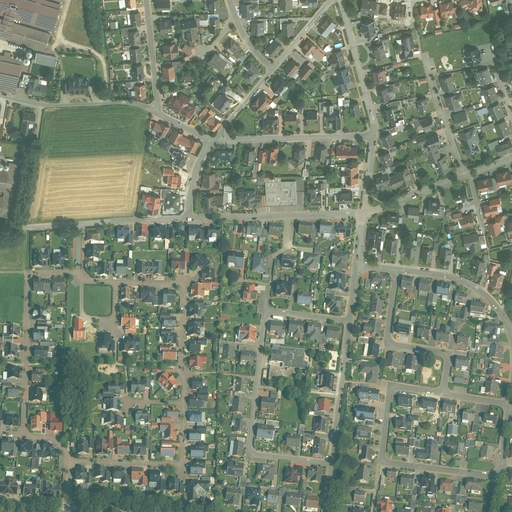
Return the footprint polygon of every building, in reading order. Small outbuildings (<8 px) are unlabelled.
[(0,0),(0,13),(5,15),(3,20),(12,22),(13,18),(53,30),(61,5),(43,0),(0,0)] [(169,0),(157,0),(157,10),(169,10),(169,0)] [(218,0),(208,0),(209,11),(219,11),(218,0)] [(280,0),(281,9),(292,8),(292,1),(291,0),(280,0)] [(377,2),(363,0),(361,11),(370,12),(371,10),(374,11),(375,6),(376,7),(377,4),(377,2)] [(480,0),(469,0),(468,0),(469,5),(470,11),(482,9),(480,0)] [(452,1),(447,2),(446,3),(445,4),(444,3),(440,4),(443,15),(444,15),(445,16),(447,15),(448,14),(453,13),(454,13),(453,7),(452,1)] [(249,4),(242,4),(242,16),(252,16),(252,10),(258,10),(258,11),(258,4),(265,4),(257,4),(249,4)] [(402,8),(390,4),(387,13),(393,16),(399,18),(402,8)] [(432,5),(421,7),(422,13),(421,14),(422,16),(423,17),(425,17),(426,16),(433,15),(433,10),(432,5)] [(136,13),(130,13),(130,14),(132,24),(140,23),(139,12),(136,13)] [(329,17),(318,29),(325,35),(324,35),(325,36),(323,38),(331,45),(334,41),(327,35),(330,31),(334,27),(336,29),(339,25),(329,17)] [(3,20),(0,18),(0,38),(45,52),(50,34),(12,22),(3,20)] [(218,18),(210,18),(210,32),(219,32),(219,22),(218,22),(218,18)] [(171,20),(159,21),(161,33),(167,32),(172,31),(172,32),(171,20)] [(195,20),(182,22),(183,30),(185,29),(187,40),(196,39),(194,29),(197,29),(196,27),(195,20)] [(375,27),(374,21),(363,23),(364,29),(375,27)] [(259,22),(253,22),(253,34),(264,34),(264,27),(263,22),(259,22)] [(288,23),(284,23),(284,24),(283,24),(283,35),(293,35),(293,23),(288,23)] [(377,34),(375,27),(364,29),(366,36),(377,34)] [(135,31),(129,32),(129,33),(130,42),(139,41),(139,42),(138,30),(135,31)] [(337,37),(330,31),(327,35),(334,41),(337,37)] [(412,36),(402,38),(404,48),(405,53),(407,53),(409,53),(408,48),(414,46),(412,36)] [(240,47),(231,39),(224,47),(234,55),(239,49),(240,47)] [(275,41),(267,50),(275,56),(282,47),(279,44),(275,41)] [(317,48),(316,47),(309,41),(305,46),(302,49),(309,55),(309,56),(311,58),(312,58),(314,55),(320,60),(319,60),(320,60),(324,54),(319,50),(320,50),(319,48),(318,49),(317,48)] [(174,44),(165,45),(165,46),(163,46),(164,55),(166,55),(166,57),(176,56),(176,54),(178,54),(177,44),(174,45),(174,44)] [(189,47),(185,44),(182,48),(182,50),(190,55),(192,52),(189,51),(191,48),(191,47),(189,47)] [(383,44),(373,47),(374,51),(375,51),(377,59),(386,57),(385,53),(383,44)] [(326,52),(319,46),(321,48),(320,50),(319,50),(324,54),(326,52),(327,60),(326,52)] [(134,48),(130,49),(130,50),(131,60),(141,59),(140,47),(134,48)] [(245,53),(239,49),(234,55),(240,60),(241,58),(245,53)] [(466,58),(480,55),(480,51),(478,51),(477,49),(471,50),(465,51),(465,52),(466,58)] [(341,51),(333,53),(335,60),(331,61),(332,66),(336,65),(345,63),(341,51)] [(223,60),(215,54),(208,62),(219,72),(227,64),(227,63),(223,60)] [(22,60),(0,55),(0,89),(15,93),(20,69),(27,71),(25,70),(26,67),(28,67),(29,62),(22,61),(22,60)] [(481,59),(480,55),(466,58),(468,63),(468,64),(473,63),(480,62),(479,60),(481,59)] [(233,63),(226,57),(223,60),(227,63),(227,64),(230,67),(233,63)] [(182,61),(172,62),(173,66),(173,69),(182,68),(182,61)] [(292,61),(284,70),(291,76),(296,70),(297,71),(299,69),(297,68),(299,67),(292,61)] [(251,62),(246,66),(250,70),(244,77),(251,83),(255,78),(254,78),(257,75),(260,72),(251,62)] [(132,66),(131,66),(132,68),(133,78),(143,77),(142,65),(132,66)] [(307,65),(299,74),(305,79),(313,70),(307,65)] [(173,66),(163,67),(165,78),(170,78),(169,76),(174,76),(173,69),(173,66)] [(346,69),(338,71),(339,78),(335,79),(337,88),(338,88),(339,92),(348,90),(346,82),(350,81),(348,76),(349,75),(348,72),(347,73),(346,69)] [(488,69),(478,72),(481,83),(491,80),(488,69)] [(384,70),(373,72),(375,82),(386,79),(384,70)] [(32,75),(23,73),(22,80),(30,82),(31,77),(32,75)] [(279,76),(271,86),(279,93),(288,83),(279,76)] [(452,76),(441,79),(444,90),(445,90),(445,89),(448,88),(453,87),(451,82),(454,81),(452,76)] [(31,77),(30,82),(28,92),(37,93),(37,94),(44,95),(46,85),(38,84),(39,78),(31,77)] [(83,78),(75,78),(75,80),(69,81),(69,85),(68,85),(68,91),(70,91),(70,92),(76,91),(76,92),(81,92),(81,91),(88,91),(88,80),(83,80),(83,78)] [(138,85),(135,86),(136,97),(145,96),(144,85),(138,85)] [(231,89),(226,85),(219,92),(224,95),(225,94),(227,95),(231,89)] [(244,91),(238,86),(236,89),(242,94),(244,91)] [(387,88),(378,90),(381,102),(395,98),(394,92),(398,91),(397,87),(391,88),(387,89),(387,88)] [(493,87),(483,90),(485,94),(485,95),(486,94),(488,101),(492,100),(497,98),(493,87)] [(173,93),(169,101),(175,104),(177,101),(174,99),(176,94),(173,93)] [(264,93),(257,101),(256,101),(253,105),(253,106),(252,107),(259,113),(264,108),(263,107),(267,102),(268,103),(271,100),(264,93)] [(456,94),(446,98),(450,109),(455,107),(460,106),(459,104),(458,100),(463,98),(462,93),(456,95),(456,94)] [(189,99),(181,94),(177,101),(175,104),(173,108),(174,108),(182,112),(181,112),(190,117),(195,107),(194,107),(193,109),(186,105),(189,99)] [(224,95),(220,100),(218,99),(214,103),(223,111),(226,108),(225,108),(232,100),(227,95),(225,94),(224,95)] [(427,99),(418,100),(420,113),(429,111),(427,99)] [(358,103),(350,105),(352,115),(360,113),(358,103)] [(339,110),(333,110),(333,104),(323,105),(323,110),(327,110),(328,119),(340,119),(339,110)] [(499,104),(489,108),(490,110),(489,110),(493,119),(503,115),(499,104)] [(484,106),(479,109),(481,114),(489,110),(490,110),(489,108),(488,105),(484,106)] [(391,109),(383,111),(385,120),(388,120),(390,125),(395,124),(394,118),(393,118),(391,109)] [(207,111),(202,118),(206,122),(212,116),(212,115),(207,111)] [(466,111),(453,115),(456,124),(458,123),(459,124),(459,123),(464,121),(465,125),(470,123),(466,111)] [(35,114),(24,112),(22,121),(23,121),(21,132),(27,133),(29,122),(34,123),(35,114)] [(317,112),(307,112),(307,121),(317,120),(317,112)] [(297,122),(297,114),(286,114),(286,122),(297,122)] [(214,118),(212,116),(206,122),(209,124),(208,126),(214,131),(221,123),(215,118),(214,118)] [(432,117),(422,120),(424,127),(426,131),(431,129),(430,127),(435,125),(432,117)] [(278,119),(268,119),(269,122),(263,122),(263,130),(269,130),(269,131),(279,131),(279,130),(278,130),(278,124),(278,119)] [(420,120),(414,122),(417,130),(424,127),(422,120),(420,120)] [(505,121),(496,124),(497,126),(496,127),(499,136),(510,132),(505,121)] [(494,122),(484,126),(486,131),(496,127),(494,122)] [(169,127),(161,123),(160,125),(157,131),(157,132),(164,136),(169,127)] [(475,128),(468,131),(469,134),(470,137),(477,134),(475,128)] [(182,134),(174,130),(169,139),(177,143),(178,142),(181,136),(182,134)] [(391,134),(382,137),(386,147),(394,144),(391,134)] [(427,138),(426,138),(428,142),(429,146),(426,147),(428,153),(429,152),(438,149),(436,144),(441,142),(438,134),(427,138)] [(477,134),(470,137),(469,134),(462,137),(465,145),(464,145),(468,155),(472,154),(477,152),(474,146),(475,145),(474,141),(479,139),(477,134)] [(425,135),(417,138),(420,145),(428,142),(426,138),(427,138),(425,135)] [(169,143),(160,138),(158,142),(167,147),(169,143)] [(187,146),(186,147),(194,151),(198,142),(191,138),(190,140),(187,146)] [(497,140),(489,143),(491,150),(497,147),(497,145),(499,145),(497,140)] [(499,145),(497,145),(497,147),(500,155),(511,150),(511,143),(511,140),(499,145)] [(349,146),(342,147),(341,148),(338,148),(338,156),(339,157),(341,157),(342,156),(346,156),(346,157),(351,157),(351,156),(357,156),(357,157),(357,155),(357,148),(351,148),(349,146)] [(327,148),(318,147),(317,158),(326,158),(327,148)] [(274,148),(272,149),(272,150),(266,149),(266,152),(260,151),(259,160),(265,161),(265,160),(276,161),(278,148),(274,148)] [(305,149),(296,148),(294,160),(291,159),(289,160),(289,163),(293,163),(293,164),(296,168),(299,168),(303,165),(304,161),(305,149)] [(177,151),(173,149),(171,153),(175,155),(172,162),(181,166),(187,155),(178,150),(177,151)] [(255,150),(246,149),(244,161),(253,162),(255,150)] [(438,149),(429,152),(433,162),(436,161),(436,160),(441,158),(441,157),(439,157),(437,150),(438,149)] [(234,151),(216,152),(209,161),(216,166),(220,160),(235,160),(234,151)] [(389,153),(380,156),(385,166),(393,163),(389,153)] [(441,158),(436,160),(436,161),(437,165),(436,165),(437,166),(439,172),(449,169),(445,157),(441,158)] [(21,164),(9,162),(8,171),(5,191),(4,197),(1,216),(12,217),(21,164)] [(358,183),(357,167),(346,167),(346,176),(346,183),(358,183)] [(408,168),(402,170),(403,172),(398,173),(399,174),(390,177),(392,182),(391,182),(392,183),(395,182),(396,180),(397,180),(399,185),(401,184),(403,184),(404,187),(404,186),(405,187),(407,186),(408,185),(413,183),(413,182),(410,174),(408,168)] [(8,171),(0,169),(0,190),(5,191),(8,171)] [(510,171),(507,172),(507,171),(503,172),(506,183),(511,181),(511,178),(511,174),(510,171)] [(501,173),(497,174),(497,177),(499,183),(499,184),(506,183),(503,172),(501,172),(501,173)] [(384,175),(376,178),(379,186),(385,184),(391,182),(392,182),(390,177),(389,173),(384,175)] [(214,174),(204,174),(204,180),(203,181),(203,184),(204,185),(204,186),(211,185),(211,188),(219,188),(219,184),(215,184),(214,174)] [(271,186),(291,185),(296,185),(296,180),(282,180),(281,177),(266,177),(266,193),(271,193),(271,186)] [(491,178),(487,179),(487,178),(485,179),(487,190),(494,188),(493,186),(492,180),(491,178)] [(482,180),(478,181),(478,183),(480,190),(480,191),(487,190),(485,179),(482,180)] [(385,184),(379,186),(377,187),(381,197),(390,193),(388,187),(386,188),(385,184)] [(352,192),(343,192),(343,187),(335,188),(335,194),(339,194),(339,203),(345,203),(345,202),(352,202),(352,203),(352,192)] [(465,187),(454,190),(456,198),(462,197),(463,198),(467,197),(465,187)] [(316,195),(316,188),(308,189),(308,196),(311,196),(311,204),(322,204),(322,195),(316,195)] [(255,191),(239,192),(239,197),(244,197),(244,202),(244,206),(252,206),(252,204),(254,204),(261,204),(261,195),(257,195),(257,197),(255,197),(255,191)] [(291,192),(271,193),(266,193),(266,195),(261,195),(261,204),(261,205),(266,205),(266,206),(297,205),(297,192),(291,192)] [(160,197),(151,196),(143,194),(142,200),(149,202),(147,211),(151,212),(152,211),(153,209),(157,210),(159,198),(160,198),(160,197)] [(171,194),(169,194),(169,196),(167,207),(178,209),(179,200),(180,195),(171,194)] [(223,196),(204,196),(204,209),(215,209),(215,207),(218,207),(223,207),(223,202),(223,196)] [(441,202),(429,201),(428,209),(428,214),(433,214),(434,211),(434,210),(439,211),(439,212),(440,209),(441,202)] [(491,204),(484,205),(487,215),(490,214),(490,215),(495,214),(495,213),(498,212),(496,204),(496,203),(491,204)] [(420,209),(409,207),(408,217),(419,218),(419,215),(420,209)] [(461,211),(453,213),(454,220),(461,218),(461,217),(463,216),(461,211)] [(399,216),(389,214),(388,218),(388,224),(389,224),(398,225),(399,216)] [(463,216),(461,217),(461,218),(463,227),(474,224),(472,214),(463,216)] [(503,215),(495,217),(496,221),(498,221),(499,223),(505,222),(503,215)] [(496,221),(489,223),(491,233),(501,231),(499,223),(498,221),(496,221)] [(312,226),(299,224),(298,234),(304,235),(304,234),(311,235),(312,230),(312,226)] [(332,225),(321,224),(319,234),(330,235),(331,228),(332,225)] [(281,226),(269,225),(269,231),(269,236),(273,237),(274,235),(280,236),(280,237),(281,226)] [(261,227),(248,226),(248,228),(247,233),(247,235),(260,237),(261,227)] [(351,227),(340,226),(339,230),(338,236),(340,237),(345,237),(345,239),(349,239),(351,227)] [(183,228),(174,227),(174,231),(174,238),(175,238),(183,239),(183,228)] [(146,228),(137,228),(137,233),(137,238),(138,239),(146,239),(146,228)] [(161,228),(157,228),(154,228),(153,238),(162,239),(164,239),(164,232),(164,229),(161,229),(161,228)] [(199,228),(189,228),(189,233),(189,236),(189,237),(189,238),(196,238),(196,241),(201,242),(204,242),(204,241),(204,233),(199,233),(199,228)] [(215,228),(212,228),(212,229),(208,229),(208,232),(208,238),(212,238),(212,239),(215,239),(215,238),(219,239),(219,230),(215,229),(215,228)] [(125,229),(122,229),(118,229),(117,240),(125,240),(128,240),(128,237),(128,229),(125,229)] [(381,232),(370,230),(369,244),(380,245),(381,232)] [(97,232),(88,232),(88,242),(97,242),(97,232)] [(477,233),(464,236),(466,246),(474,244),(475,249),(481,248),(480,245),(478,236),(477,233)] [(392,239),(388,239),(387,251),(387,250),(396,251),(395,252),(396,252),(398,239),(392,239)] [(417,247),(407,246),(406,256),(415,257),(417,247)] [(432,249),(423,248),(422,260),(423,260),(426,260),(431,261),(432,249)] [(45,255),(42,255),(42,260),(45,260),(50,260),(50,249),(45,249),(45,255)] [(95,249),(88,249),(88,251),(87,251),(87,256),(88,256),(88,259),(98,259),(98,252),(98,249),(95,249)] [(451,250),(442,249),(440,260),(445,261),(444,263),(450,263),(451,250)] [(42,254),(34,254),(34,268),(42,268),(42,260),(42,255),(42,254)] [(242,256),(229,254),(228,264),(236,265),(236,268),(242,268),(243,259),(243,256),(242,256)] [(314,256),(305,254),(304,264),(311,265),(310,269),(317,270),(319,257),(319,256),(314,256)] [(347,256),(333,254),(332,261),(337,261),(336,268),(336,269),(340,270),(345,270),(346,263),(347,256)] [(61,255),(53,255),(53,266),(56,266),(61,266),(63,266),(63,261),(63,255),(61,255)] [(267,258),(255,256),(254,262),(256,262),(255,267),(258,267),(257,272),(265,273),(266,273),(266,268),(267,265),(266,265),(267,258)] [(294,258),(283,257),(282,261),(277,261),(276,269),(282,270),(282,267),(289,267),(289,268),(293,269),(294,258)] [(200,258),(197,258),(195,260),(195,259),(191,262),(193,265),(191,266),(196,270),(199,267),(205,262),(203,260),(200,258)] [(208,263),(204,259),(203,260),(205,262),(199,267),(202,270),(202,269),(208,263)] [(483,261),(476,260),(475,265),(473,264),(473,265),(474,265),(472,272),(482,274),(484,262),(485,262),(483,261)] [(130,261),(123,261),(123,266),(126,266),(126,270),(132,270),(132,261),(130,261)] [(182,261),(172,261),(172,270),(176,270),(176,271),(180,271),(180,270),(184,270),(184,264),(184,261),(182,261)] [(208,263),(202,269),(204,271),(208,271),(208,270),(211,267),(208,263)] [(496,265),(490,264),(488,273),(492,274),(493,272),(495,273),(496,265)] [(109,267),(100,266),(100,276),(108,277),(108,275),(108,271),(109,270),(109,267)] [(123,266),(117,266),(116,275),(122,275),(123,275),(126,275),(126,270),(126,266),(123,266)] [(154,266),(145,266),(145,274),(154,274),(154,266)] [(208,271),(204,271),(204,274),(203,274),(202,279),(202,280),(204,280),(213,280),(214,272),(208,271)] [(495,273),(493,272),(492,274),(490,284),(501,286),(503,275),(495,273)] [(344,278),(330,276),(330,282),(333,282),(332,290),(332,291),(336,291),(343,292),(344,278)] [(386,279),(372,277),(371,285),(376,285),(377,284),(379,285),(379,291),(385,292),(386,279)] [(64,280),(53,280),(53,285),(53,293),(64,293),(64,280)] [(414,281),(403,280),(402,290),(407,290),(407,289),(411,290),(412,290),(412,288),(414,281)] [(40,281),(37,281),(34,281),(34,292),(43,292),(43,291),(43,285),(43,281),(40,281)] [(432,284),(424,283),(424,284),(421,283),(421,282),(419,293),(420,293),(420,291),(430,293),(432,284)] [(291,285),(278,284),(276,295),(277,295),(277,294),(285,295),(285,296),(290,296),(291,285)] [(450,287),(438,285),(438,286),(439,286),(438,290),(437,296),(443,297),(443,296),(446,296),(447,292),(449,292),(450,287)] [(202,288),(193,287),(193,291),(192,291),(192,295),(193,295),(192,298),(202,299),(202,295),(204,295),(204,291),(202,291),(203,289),(203,288),(202,288)] [(130,290),(121,290),(121,302),(130,302),(130,301),(134,301),(134,303),(138,303),(138,300),(134,299),(134,298),(133,297),(130,297),(130,290)] [(155,290),(142,290),(141,299),(147,300),(147,303),(154,303),(154,298),(155,290)] [(171,292),(168,292),(168,293),(164,293),(163,298),(158,298),(158,307),(164,307),(164,304),(166,304),(167,304),(167,305),(171,305),(171,304),(172,304),(175,304),(175,293),(171,293),(171,292)] [(245,292),(244,292),(243,300),(255,302),(256,293),(253,293),(245,292)] [(311,295),(298,294),(297,304),(310,306),(311,300),(311,296),(311,295)] [(467,297),(457,295),(455,303),(460,304),(460,303),(466,304),(465,306),(466,306),(467,297)] [(335,299),(327,298),(327,299),(327,306),(331,306),(331,313),(340,314),(342,300),(335,299)] [(206,306),(203,306),(203,302),(194,302),(194,308),(200,308),(200,310),(206,310),(206,306)] [(379,303),(373,302),(371,314),(381,315),(383,303),(379,303)] [(486,307),(472,304),(471,310),(470,314),(471,314),(474,314),(474,315),(479,316),(479,315),(483,316),(484,317),(486,307)] [(194,308),(190,307),(189,318),(195,318),(198,318),(198,313),(200,313),(200,310),(200,308),(194,308)] [(36,310),(35,310),(35,314),(34,313),(33,317),(35,317),(35,321),(38,321),(45,321),(45,318),(46,318),(46,314),(45,314),(45,310),(39,310),(36,310)] [(135,317),(122,317),(122,327),(126,327),(134,327),(135,327),(135,317)] [(169,320),(164,319),(164,322),(164,324),(166,324),(166,328),(176,329),(176,323),(175,323),(175,320),(169,320)] [(283,325),(271,323),(270,333),(277,333),(276,336),(280,337),(281,337),(282,333),(283,325)] [(295,324),(290,324),(290,323),(289,333),(295,334),(294,338),(299,339),(300,339),(301,334),(302,324),(295,323),(295,324)] [(381,324),(371,323),(370,326),(369,335),(379,337),(380,331),(380,330),(381,324)] [(456,324),(450,323),(449,330),(448,330),(447,333),(450,334),(454,335),(455,327),(456,324)] [(320,326),(308,325),(307,334),(314,335),(313,340),(317,340),(319,340),(319,336),(320,326)] [(501,327),(492,326),(485,325),(484,332),(485,332),(485,331),(491,332),(490,340),(495,341),(498,341),(500,334),(499,334),(500,328),(501,328),(501,327)] [(194,326),(189,326),(189,329),(189,333),(189,337),(199,337),(199,328),(199,326),(194,326)] [(410,327),(399,326),(399,330),(398,329),(397,334),(408,336),(410,327)] [(18,328),(8,327),(8,336),(8,338),(12,338),(18,338),(18,335),(20,335),(20,330),(18,330),(18,328)] [(83,329),(75,329),(70,329),(70,342),(75,342),(75,339),(83,339),(83,341),(93,341),(93,327),(84,327),(84,328),(83,328),(83,329)] [(430,329),(419,328),(417,337),(418,337),(424,338),(424,339),(429,339),(430,330),(430,329)] [(250,330),(242,329),(240,329),(239,341),(254,343),(254,339),(255,339),(255,334),(255,333),(255,330),(250,330)] [(338,330),(327,329),(327,334),(326,338),(337,339),(338,330)] [(442,332),(438,332),(436,342),(441,342),(441,343),(443,343),(444,343),(448,344),(450,334),(447,333),(448,330),(443,329),(442,332)] [(38,331),(33,331),(33,335),(33,337),(33,341),(44,341),(44,333),(44,331),(38,331)] [(98,334),(98,349),(107,349),(107,352),(114,352),(114,342),(110,342),(110,334),(98,334)] [(170,335),(164,335),(164,338),(164,345),(176,345),(176,336),(170,335)] [(470,337),(459,335),(457,344),(461,345),(461,346),(467,347),(468,342),(469,342),(470,337)] [(136,339),(131,339),(131,340),(127,340),(127,344),(127,351),(138,351),(139,340),(136,340),(136,339)] [(198,344),(190,343),(190,353),(200,353),(200,346),(200,344),(198,344)] [(374,346),(370,346),(368,357),(364,356),(364,357),(377,358),(378,347),(374,346)] [(226,348),(224,347),(223,350),(223,356),(224,356),(223,361),(233,362),(234,349),(226,348)] [(501,348),(492,347),(491,354),(490,354),(489,358),(500,360),(501,356),(500,356),(501,348)] [(9,348),(5,348),(5,350),(5,358),(16,358),(16,353),(17,353),(17,350),(16,350),(17,348),(9,348)] [(40,348),(36,348),(36,354),(35,354),(35,358),(47,359),(47,355),(48,355),(48,350),(48,349),(40,348)] [(304,351),(282,349),(282,353),(286,354),(286,357),(272,355),(271,360),(276,360),(275,363),(282,363),(282,369),(270,367),(268,381),(277,382),(277,379),(294,381),(295,374),(294,374),(294,369),(302,370),(302,368),(307,368),(308,363),(303,363),(304,351)] [(170,352),(164,351),(164,354),(163,361),(175,361),(176,352),(170,352)] [(246,353),(241,352),(241,353),(240,362),(249,363),(248,366),(253,367),(254,354),(246,353)] [(399,357),(389,355),(388,362),(389,362),(388,368),(386,368),(397,370),(399,357)] [(419,359),(408,358),(406,370),(407,369),(412,370),(412,371),(417,372),(417,367),(419,359)] [(470,360),(457,358),(455,369),(462,370),(462,368),(468,369),(470,360)] [(198,360),(192,360),(190,360),(190,361),(190,366),(190,367),(192,367),(192,369),(194,369),(195,370),(198,370),(199,369),(201,369),(201,363),(202,360),(198,360)] [(378,367),(362,365),(361,373),(365,374),(365,372),(369,372),(368,380),(376,381),(378,367)] [(491,365),(490,365),(490,366),(489,370),(490,370),(489,377),(498,378),(500,366),(491,365)] [(18,370),(8,370),(8,375),(9,375),(9,379),(8,379),(8,380),(16,380),(18,380),(18,376),(19,376),(19,373),(18,373),(18,370)] [(36,374),(32,373),(32,383),(42,383),(42,375),(42,374),(36,374)] [(166,375),(159,382),(164,387),(172,380),(169,377),(166,375)] [(333,377),(321,376),(320,389),(331,390),(333,377)] [(172,380),(164,387),(169,392),(176,385),(174,382),(172,380)] [(150,381),(142,381),(142,384),(144,384),(144,390),(150,390),(150,381)] [(202,381),(193,381),(193,390),(199,391),(201,391),(201,388),(202,381)] [(247,382),(234,381),(232,392),(235,393),(235,394),(238,394),(245,395),(247,382)] [(493,383),(488,382),(488,383),(487,390),(486,390),(485,394),(496,396),(498,384),(493,383)] [(139,383),(135,383),(135,384),(132,384),(132,393),(135,394),(135,395),(139,395),(139,394),(143,394),(144,390),(144,384),(142,384),(139,384),(139,383)] [(123,386),(109,385),(109,392),(109,394),(112,394),(112,395),(119,395),(120,390),(123,390),(123,386)] [(11,389),(8,389),(8,392),(8,398),(18,399),(19,389),(11,389)] [(370,390),(362,389),(361,391),(361,393),(359,393),(358,394),(358,396),(359,397),(360,398),(360,400),(360,402),(362,403),(369,403),(370,403),(370,401),(378,402),(379,393),(370,392),(370,390)] [(36,392),(31,392),(31,402),(41,403),(41,400),(42,400),(42,395),(41,395),(41,392),(36,392)] [(199,394),(198,394),(198,399),(201,399),(201,402),(207,402),(207,394),(199,394)] [(413,398),(400,396),(399,407),(404,408),(405,407),(412,408),(412,409),(412,408),(413,398)] [(198,399),(195,399),(192,399),(190,399),(190,408),(201,408),(201,402),(201,399),(198,399)] [(270,400),(262,399),(261,410),(268,410),(268,414),(273,414),(275,401),(270,400)] [(437,402),(424,400),(423,410),(428,411),(428,410),(435,411),(435,412),(437,402)] [(239,402),(234,401),(234,402),(233,413),(243,414),(244,402),(239,402)] [(330,402),(319,401),(319,406),(320,406),(319,412),(319,413),(324,413),(328,414),(330,402)] [(113,402),(107,402),(107,404),(107,411),(118,411),(119,407),(119,405),(119,402),(113,402)] [(457,405),(444,403),(443,413),(448,414),(448,413),(455,414),(455,415),(457,405)] [(366,409),(361,408),(360,410),(358,409),(357,419),(359,419),(359,422),(365,422),(365,420),(373,421),(375,412),(366,410),(366,409)] [(420,409),(412,408),(412,409),(415,409),(414,414),(411,413),(411,416),(419,417),(420,409)] [(178,411),(175,411),(171,411),(168,411),(168,418),(168,420),(170,421),(177,421),(178,411)] [(475,413),(464,411),(463,420),(474,422),(475,418),(475,417),(474,417),(475,413)] [(147,413),(136,412),(136,422),(136,424),(140,424),(140,422),(145,422),(146,422),(146,416),(147,413)] [(201,414),(190,414),(190,423),(197,423),(200,423),(201,414)] [(497,417),(485,415),(485,419),(484,425),(496,426),(497,421),(497,417)] [(7,416),(7,423),(6,426),(10,427),(10,428),(14,428),(14,427),(17,427),(18,417),(7,416)] [(119,419),(116,419),(116,417),(110,417),(105,417),(105,419),(105,425),(112,425),(112,427),(122,427),(123,428),(123,427),(123,420),(119,420),(119,419)] [(41,420),(32,420),(31,431),(41,431),(41,420)] [(327,421),(316,420),(315,425),(317,425),(316,433),(326,434),(327,421)] [(409,421),(397,420),(396,429),(411,431),(412,423),(409,423),(409,421)] [(61,422),(51,421),(50,431),(53,431),(53,432),(58,432),(58,431),(61,431),(61,422)] [(242,423),(235,422),(235,423),(236,423),(236,427),(235,427),(234,433),(244,434),(246,423),(242,423)] [(458,427),(448,426),(447,436),(457,437),(458,427)] [(266,427),(259,427),(257,438),(265,439),(265,437),(271,438),(272,429),(266,428),(266,427)] [(168,429),(165,429),(165,432),(165,440),(170,440),(171,440),(174,440),(175,440),(175,436),(176,436),(176,433),(175,433),(175,429),(168,429)] [(363,430),(358,429),(358,430),(357,440),(371,441),(372,431),(363,430)] [(197,433),(189,432),(189,441),(200,442),(200,435),(200,433),(197,433)] [(300,438),(292,437),(292,436),(291,436),(290,437),(289,437),(288,441),(287,441),(286,446),(299,448),(300,438)] [(94,440),(86,440),(86,444),(88,444),(88,450),(94,450),(94,440)] [(12,453),(13,442),(3,441),(2,452),(12,453)] [(325,442),(315,441),(314,448),(313,455),(323,456),(325,442)] [(437,444),(427,442),(426,453),(423,452),(423,454),(418,454),(417,459),(425,460),(425,461),(435,462),(437,444)] [(29,443),(25,443),(21,443),(20,453),(30,454),(31,454),(32,451),(32,444),(29,443)] [(86,444),(78,443),(78,454),(88,455),(88,450),(88,444),(86,444)] [(236,443),(231,443),(230,448),(233,448),(233,452),(232,457),(241,458),(242,451),(242,444),(236,443)] [(49,445),(44,444),(44,446),(43,453),(39,452),(39,454),(39,458),(55,459),(56,453),(54,450),(51,447),(49,445)] [(106,444),(97,444),(97,455),(107,455),(107,451),(107,444),(106,444)] [(120,445),(118,445),(118,450),(118,455),(128,456),(128,445),(120,445)] [(410,446),(397,445),(396,455),(409,456),(410,446)] [(464,446),(454,445),(454,446),(446,445),(445,450),(445,451),(445,450),(454,451),(453,456),(463,457),(464,446)] [(144,446),(134,446),(134,455),(137,455),(137,456),(142,456),(142,455),(145,456),(145,451),(145,446),(144,446)] [(162,448),(162,450),(161,450),(161,454),(162,454),(162,457),(173,457),(173,455),(174,455),(174,451),(173,451),(173,448),(171,448),(166,448),(162,448)] [(493,449),(483,448),(484,448),(483,455),(482,454),(481,459),(492,461),(493,449)] [(199,449),(191,449),(191,458),(202,459),(202,452),(202,449),(199,449)] [(370,451),(363,450),(363,452),(362,462),(371,463),(372,451),(370,451)] [(243,467),(229,465),(227,476),(241,478),(243,467)] [(196,466),(191,466),(190,475),(201,475),(202,469),(202,466),(196,466)] [(274,468),(259,466),(258,475),(266,476),(266,480),(272,481),(273,477),(274,468)] [(296,471),(286,470),(285,481),(290,482),(290,483),(296,484),(296,477),(301,478),(301,477),(302,469),(296,468),(296,471)] [(84,469),(78,469),(78,471),(76,471),(76,481),(85,481),(86,481),(86,476),(86,471),(84,471),(84,469)] [(106,470),(95,469),(95,478),(103,479),(105,479),(105,474),(106,470)] [(321,471),(312,470),(313,469),(312,469),(312,470),(309,469),(309,470),(308,478),(311,479),(311,482),(320,483),(321,471)] [(124,470),(114,470),(114,471),(113,471),(113,475),(113,480),(122,480),(124,480),(124,477),(124,470)] [(143,471),(132,470),(132,480),(140,480),(142,480),(142,479),(143,471)] [(365,470),(360,470),(360,476),(359,476),(358,482),(368,483),(370,471),(365,470)] [(396,472),(388,471),(387,478),(396,479),(396,472)] [(159,473),(150,473),(150,476),(149,480),(150,480),(150,484),(157,484),(160,484),(160,482),(160,479),(159,479),(159,473)] [(431,477),(427,476),(427,478),(423,477),(422,489),(428,489),(427,494),(428,494),(433,495),(436,495),(437,488),(434,488),(435,479),(431,478),(431,477)] [(414,478),(402,477),(401,486),(406,487),(406,486),(413,487),(414,478)] [(179,482),(169,481),(169,485),(169,489),(169,492),(176,492),(179,492),(179,486),(179,482)] [(453,483),(442,481),(440,491),(445,491),(446,491),(452,492),(453,487),(453,483)] [(481,482),(467,481),(466,490),(480,492),(481,482)] [(165,482),(160,482),(160,484),(157,484),(157,492),(162,492),(162,491),(165,491),(165,482)] [(201,483),(195,483),(194,484),(194,483),(188,488),(189,488),(188,489),(188,495),(188,502),(197,502),(197,500),(205,492),(208,492),(208,485),(208,483),(201,483)] [(5,485),(1,484),(1,485),(0,494),(4,495),(8,496),(9,484),(5,484),(5,485)] [(13,484),(9,484),(8,496),(12,496),(13,495),(16,496),(17,486),(13,485),(13,484)] [(25,497),(35,498),(35,486),(25,486),(25,497)] [(49,488),(48,488),(48,495),(47,498),(51,498),(51,499),(55,499),(59,499),(60,489),(49,488)] [(259,491),(247,489),(246,499),(250,500),(250,505),(258,506),(259,497),(259,491)] [(240,492),(227,490),(226,495),(228,495),(228,500),(229,500),(229,505),(238,506),(239,501),(240,496),(240,492)] [(278,493),(268,492),(268,498),(269,498),(268,503),(272,503),(272,505),(277,505),(278,493)] [(366,493),(355,492),(354,502),(355,502),(355,501),(364,502),(364,503),(365,498),(366,498),(366,493)] [(299,495),(287,494),(287,498),(286,498),(285,505),(293,506),(297,507),(299,495)] [(311,498),(307,498),(306,508),(307,508),(311,508),(317,509),(318,499),(311,498)] [(483,502),(470,501),(469,511),(482,511),(483,502)] [(392,503),(379,502),(378,509),(383,510),(382,511),(391,511),(392,507),(392,503)]
